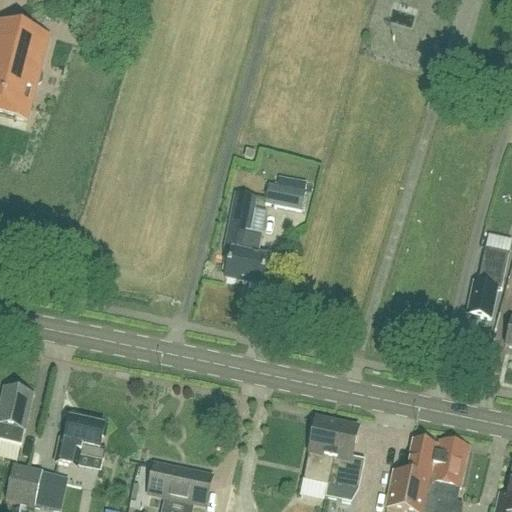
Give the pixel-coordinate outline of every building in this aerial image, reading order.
[(0,118),(27,126),(49,40),(0,26),(0,118)] [(252,164),(254,156),(246,154),(244,161),(252,164)] [(297,215),(303,186),(278,182),(277,190),(268,188),(265,209),(297,215)] [(268,262),(257,260),(261,241),(249,238),(256,202),(235,198),(228,235),(224,254),(230,255),(224,283),(262,291),(268,262)] [(501,294),(508,258),(485,253),(477,288),(473,287),(467,319),(490,324),(497,293),(501,294)] [(25,435),(33,400),(4,394),(0,410),(0,445),(21,450),(24,435),(25,435)] [(91,429),(69,424),(64,445),(60,444),(55,467),(100,477),(105,454),(100,453),(104,432),(101,431),(100,428),(94,426),(91,429)] [(332,463),(339,429),(315,424),(303,485),(327,490),(329,477),(324,476),(327,462),(332,463)] [(329,477),(327,490),(358,496),(364,465),(351,462),(358,433),(339,429),(332,463),(327,462),(324,476),(329,477)] [(428,486),(436,451),(432,450),(431,447),(425,446),(423,448),(412,446),(405,478),(406,480),(393,477),(385,511),(434,511),(437,503),(431,502),(435,487),(428,486)] [(437,503),(434,511),(461,511),(462,510),(455,508),(458,492),(460,493),(467,459),(462,458),(463,451),(444,447),(443,452),(436,451),(428,486),(435,487),(431,502),(437,503)] [(28,475),(28,473),(12,470),(4,507),(19,510),(27,475),(28,475)] [(204,511),(207,511),(214,482),(155,470),(149,500),(204,511)] [(27,475),(19,510),(26,511),(34,511),(42,476),(28,473),(28,475),(27,475)] [(511,511),(511,475),(507,499),(499,497),(496,511),(511,511)] [(157,511),(160,504),(147,501),(143,511),(157,511)]
